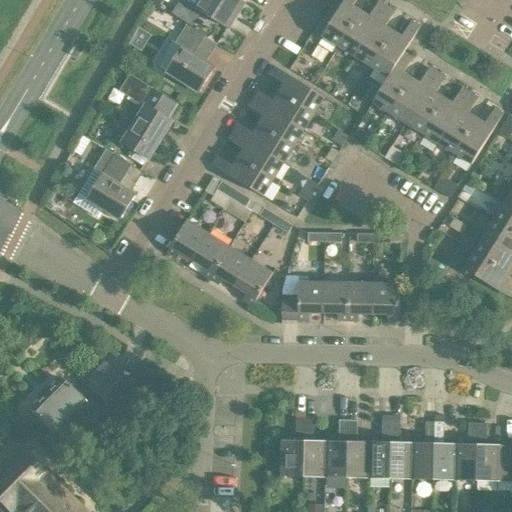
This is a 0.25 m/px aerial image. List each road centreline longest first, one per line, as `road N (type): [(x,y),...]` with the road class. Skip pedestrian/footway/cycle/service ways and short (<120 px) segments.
road 1 (residential): [(107,287),(294,0)]
road 2 (residential): [(511,383),(442,359),(202,350)]
road 3 (residential): [(202,350),(199,511)]
road 4 (tertiary): [(0,133),(81,0)]
road 5 (residential): [(107,287),(0,220)]
